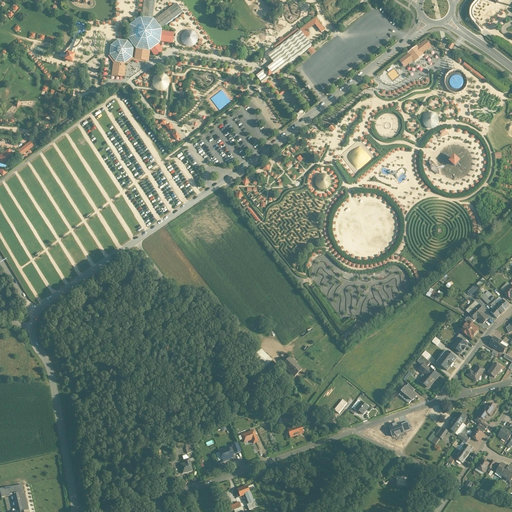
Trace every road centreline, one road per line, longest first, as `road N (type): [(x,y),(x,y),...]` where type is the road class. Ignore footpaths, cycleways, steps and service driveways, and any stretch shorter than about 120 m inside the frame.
road 1 (tertiary): [(426,20),(269,148),(135,241)]
road 2 (unclassified): [(355,430),(242,384),(135,241)]
road 3 (tertiary): [(32,324),(52,374),(78,511)]
road 4 (unclassified): [(152,501),(315,444)]
road 5 (tertiary): [(135,241),(43,306),(32,324)]
